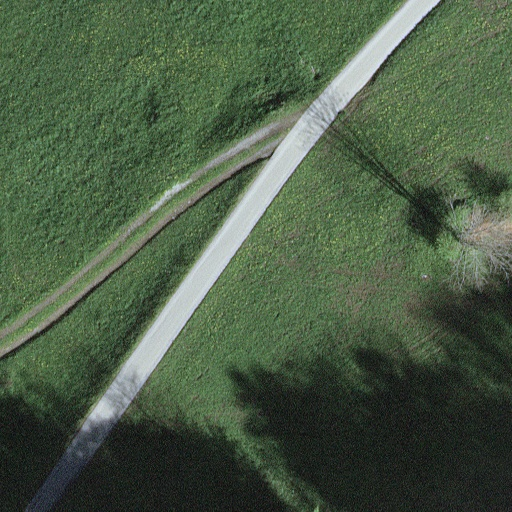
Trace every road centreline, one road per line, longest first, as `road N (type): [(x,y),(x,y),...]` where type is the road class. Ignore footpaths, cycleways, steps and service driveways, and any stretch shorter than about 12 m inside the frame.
road 1 (unclassified): [(423,0),(304,131),(37,511)]
road 2 (track): [(304,131),(237,160),(0,342)]
